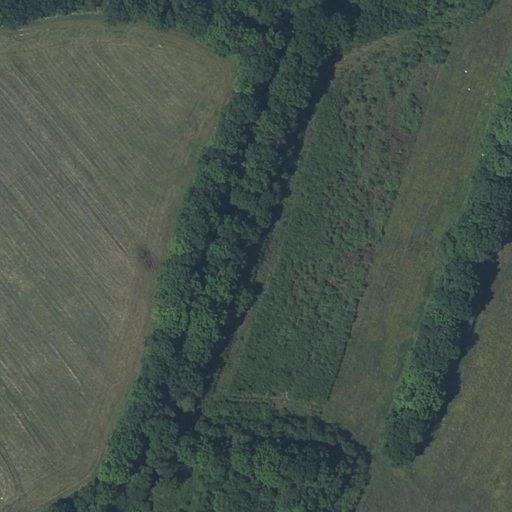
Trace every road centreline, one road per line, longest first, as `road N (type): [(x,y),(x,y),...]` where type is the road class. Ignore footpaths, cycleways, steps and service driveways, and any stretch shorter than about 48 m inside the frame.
road 1 (track): [(285,39),(210,214),(133,463),(87,511)]
road 2 (track): [(406,0),(285,39)]
